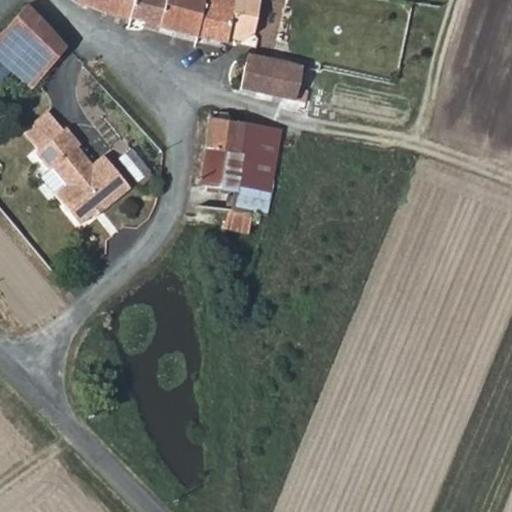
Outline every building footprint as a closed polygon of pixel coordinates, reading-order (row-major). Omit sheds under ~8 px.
[(76,0),(129,21),(133,0),(76,0)] [(155,31),(211,41),(227,44),(229,39),(237,41),(249,39),(258,0),(133,0),(129,21),(155,31)] [(27,6),(2,32),(0,33),(0,60),(11,69),(33,89),(75,55),(47,23),(27,6)] [(246,56),(241,90),(304,104),(307,90),(297,88),(302,66),(246,56)] [(0,83),(11,69),(0,60),(0,83)] [(204,147),(221,150),(226,121),(208,119),(204,147)] [(242,153),(236,182),(267,188),(269,179),(271,179),(279,141),(244,137),(245,124),(226,121),(221,150),(242,153)] [(279,141),(282,131),(245,124),(244,137),(279,141)] [(77,149),(80,146),(65,129),(35,153),(50,171),(53,169),(67,185),(54,195),(79,224),(96,210),(103,211),(129,188),(102,156),(91,165),(77,149)] [(199,188),(234,192),(236,182),(242,153),(221,150),(204,147),(199,188)] [(247,235),(254,215),(230,211),(224,231),(247,235)]
